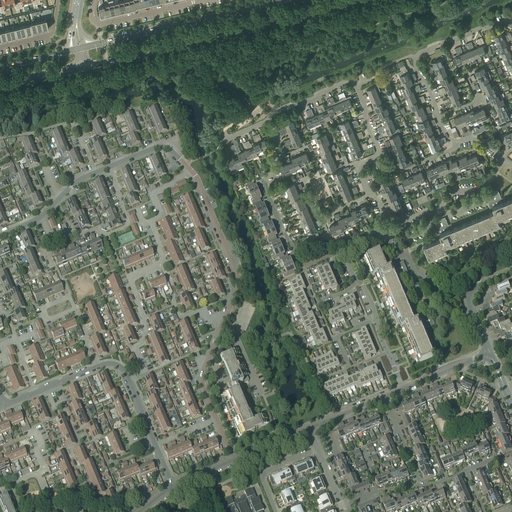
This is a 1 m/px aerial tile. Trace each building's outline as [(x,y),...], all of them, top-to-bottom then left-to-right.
[(1,0),(3,6),(0,6),(0,7),(1,13),(4,12),(3,7),(9,6),(7,0),(1,0)] [(7,0),(9,6),(15,4),(16,9),(19,8),(18,2),(15,3),(13,0),(7,0)] [(20,0),(20,2),(18,2),(19,8),(22,8),(21,3),(27,2),(26,0),(20,0)] [(46,19),(40,21),(42,30),(48,29),(47,24),(46,19)] [(498,35),(494,37),(496,43),(504,39),(507,38),(506,35),(505,36),(503,31),(497,33),(498,35)] [(504,39),(496,43),(499,48),(507,45),(508,44),(507,41),(511,39),(511,37),(511,36),(507,38),(504,39)] [(499,48),(496,49),(498,55),(501,54),(509,50),(510,50),(511,49),(511,44),(509,46),(509,47),(508,48),(507,45),(499,48)] [(480,46),(477,48),(480,55),(480,56),(486,53),(483,45),(480,46)] [(477,48),(471,50),(475,58),(480,56),(480,55),(477,48)] [(471,50),(466,52),(469,60),(475,58),(471,50)] [(509,50),(501,54),(503,59),(511,56),(509,50)] [(466,52),(460,54),(464,63),(469,60),(466,52)] [(458,54),(454,55),(454,57),(458,65),(464,63),(460,54),(460,53),(458,54)] [(511,57),(511,56),(503,59),(505,65),(511,61),(511,57)] [(434,66),(428,68),(429,70),(432,69),(435,68),(443,65),(441,59),(432,62),(434,66)] [(443,65),(435,68),(437,74),(445,70),(443,65)] [(483,67),(475,71),(477,76),(485,72),(483,67)] [(407,69),(397,73),(401,82),(402,81),(415,76),(414,73),(409,75),(407,69)] [(436,78),(433,79),(434,82),(437,80),(439,79),(448,76),(445,70),(437,74),(438,76),(436,77),(436,78)] [(485,72),(477,76),(479,81),(487,77),(485,72)] [(415,76),(402,81),(405,87),(410,85),(413,84),(411,80),(416,79),(415,76)] [(450,81),(448,76),(439,79),(442,85),(444,84),(450,81)] [(490,76),(487,77),(479,81),(480,85),(492,81),(490,76)] [(450,81),(444,84),(447,89),(455,86),(452,80),(450,81)] [(492,81),(480,85),(483,90),(485,90),(485,89),(491,86),(494,85),(492,81)] [(405,87),(399,89),(401,95),(404,94),(420,87),(419,84),(413,87),(412,88),(410,85),(405,87)] [(375,86),(367,90),(369,95),(377,92),(380,91),(377,85),(375,86)] [(491,86),(485,89),(485,90),(485,89),(487,94),(496,90),(494,85),(491,86)] [(455,86),(447,89),(449,95),(457,91),(455,86)] [(420,87),(404,94),(407,99),(415,96),(413,92),(415,92),(416,92),(421,90),(420,87)] [(496,90),(487,94),(489,99),(500,94),(498,89),(496,90)] [(457,91),(449,95),(451,100),(459,97),(457,91)] [(343,92),(340,94),(347,109),(353,107),(350,100),(351,99),(350,96),(345,98),(345,97),(343,92)] [(377,92),(369,95),(371,101),(380,98),(377,92)] [(340,100),(337,101),(341,111),(347,109),(340,94),(338,95),(339,99),(340,99),(340,100)] [(500,94),(489,99),(491,104),(493,103),(493,102),(500,100),(500,99),(502,98),(500,94)] [(415,96),(407,99),(409,105),(417,101),(415,96)] [(459,97),(451,100),(453,106),(464,102),(461,96),(459,97)] [(332,97),(329,98),(332,104),(332,105),(336,114),(341,111),(337,101),(334,103),(334,102),(332,97)] [(380,98),(371,101),(374,107),(382,103),(380,98)] [(500,100),(493,102),(493,103),(495,107),(504,103),(502,98),(500,99),(500,100)] [(417,101),(409,105),(411,110),(414,109),(419,107),(417,101)] [(382,103),(374,107),(376,112),(379,111),(384,109),(384,108),(382,103)] [(504,103),(495,107),(497,112),(506,108),(504,103)] [(322,104),(319,105),(326,121),(331,118),(330,116),(328,110),(327,109),(325,110),(324,110),(324,109),(322,104)] [(319,105),(316,107),(319,114),(317,115),(320,123),(326,121),(319,105)] [(326,108),(327,109),(328,110),(330,116),(336,114),(332,105),(326,108)] [(414,109),(416,115),(424,111),(422,106),(419,107),(414,109)] [(150,107),(147,108),(150,116),(160,111),(158,107),(151,109),(150,107)] [(384,109),(379,111),(381,117),(389,113),(387,107),(384,108),(384,109)] [(506,108),(497,112),(499,116),(508,113),(506,108)] [(311,109),(308,110),(315,125),(320,123),(317,115),(314,116),(311,109)] [(484,109),(479,111),(482,120),(487,118),(484,109)] [(308,118),(305,120),(309,128),(315,125),(308,110),(305,111),(308,118)] [(468,112),(472,121),(473,124),(478,122),(477,119),(474,113),(473,110),(468,112)] [(129,114),(123,117),(125,122),(135,118),(132,111),(128,112),(129,114)] [(150,116),(145,117),(146,120),(151,118),(152,120),(162,116),(160,111),(150,116)] [(424,111),(416,115),(419,120),(427,117),(424,111)] [(474,113),(477,119),(478,122),(482,120),(479,111),(474,113)] [(468,112),(464,114),(467,123),(472,121),(468,112)] [(389,113),(381,117),(383,122),(391,119),(389,113)] [(500,118),(494,120),(497,126),(503,123),(503,121),(510,118),(508,113),(499,116),(500,118)] [(464,114),(459,116),(463,125),(467,123),(464,114)] [(153,123),(148,125),(149,127),(152,126),(164,121),(162,116),(152,120),(153,123)] [(459,116),(454,118),(458,127),(463,125),(459,116)] [(97,122),(91,124),(93,129),(102,125),(99,118),(96,119),(97,122)] [(135,118),(125,122),(127,126),(141,120),(140,118),(135,120),(135,118)] [(391,119),(383,122),(385,128),(394,124),(391,119)] [(428,119),(416,124),(418,129),(432,123),(431,121),(429,122),(428,119)] [(141,120),(127,126),(129,131),(138,127),(137,125),(142,123),(141,120)] [(348,120),(340,124),(343,129),(351,126),(348,120)] [(152,126),(149,127),(150,129),(155,127),(156,130),(166,126),(164,121),(152,126)] [(293,121),(284,124),(287,130),(295,126),(293,121)] [(432,123),(418,129),(420,133),(423,132),(432,129),(431,126),(433,125),(432,123)] [(394,124),(385,128),(388,133),(396,130),(394,124)] [(102,125),(93,129),(95,134),(104,130),(102,125)] [(166,126),(156,130),(159,137),(162,136),(161,133),(168,131),(166,126)] [(295,126),(287,130),(289,135),(297,132),(295,126)] [(351,126),(343,129),(345,135),(353,131),(351,126)] [(129,131),(130,135),(131,136),(137,133),(140,132),(138,127),(129,131)] [(53,130),(50,131),(53,138),(63,134),(61,129),(54,132),(53,130)] [(432,129),(423,132),(425,137),(434,133),(432,129)] [(95,134),(97,139),(100,138),(106,135),(104,130),(95,134)] [(353,131),(345,135),(347,140),(355,137),(353,131)] [(297,132),(289,135),(292,141),(300,138),(297,132)] [(511,138),(509,132),(503,135),(506,144),(510,142),(510,143),(511,142),(511,138)] [(130,135),(127,137),(129,142),(139,138),(137,133),(131,136),(130,135)] [(434,133),(425,137),(427,142),(429,141),(435,138),(434,133)] [(63,134),(53,138),(55,143),(65,139),(63,134)] [(326,134),(314,138),(316,143),(319,142),(328,139),(326,134)] [(398,134),(389,137),(391,142),(400,138),(398,134)] [(256,143),(253,144),(254,147),(257,152),(258,155),(263,153),(262,150),(259,142),(258,140),(256,135),(253,136),(256,143)] [(29,140),(22,142),(24,148),(34,143),(31,136),(28,137),(29,140)] [(355,137),(347,140),(349,146),(358,143),(355,137)] [(435,138),(429,141),(431,146),(440,142),(438,137),(435,138)] [(97,139),(90,141),(92,146),(102,142),(100,138),(97,139)] [(139,138),(129,142),(131,147),(138,144),(139,146),(142,145),(139,138)] [(290,142),(284,144),(286,147),(293,144),(294,147),(302,143),(300,138),(292,141),(290,142)] [(400,138),(391,142),(393,147),(400,144),(402,143),(400,138)] [(65,139),(55,143),(57,148),(67,144),(65,139)] [(265,139),(259,142),(262,150),(268,148),(265,139)] [(319,142),(321,147),(327,144),(327,145),(330,144),(328,139),(319,142)] [(248,141),(246,142),(248,148),(249,149),(252,157),(253,160),(259,158),(258,155),(257,152),(254,147),(251,148),(248,141)] [(102,142),(92,146),(94,151),(104,147),(102,142)] [(440,142),(431,146),(428,147),(431,154),(440,151),(439,148),(442,147),(440,142)] [(34,143),(24,148),(26,152),(36,148),(34,143)] [(358,143),(349,146),(352,152),(360,148),(358,143)] [(67,144),(57,148),(59,152),(69,148),(67,144)] [(321,147),(318,148),(320,153),(329,149),(328,147),(327,145),(327,144),(321,147)] [(393,147),(391,148),(393,153),(402,149),(400,144),(393,147)] [(237,146),(234,147),(236,149),(238,156),(239,156),(241,162),(247,160),(243,151),(240,153),(237,146)] [(104,147),(94,151),(96,156),(106,152),(104,147)] [(26,152),(28,157),(34,154),(38,153),(36,148),(26,152)] [(69,148),(59,152),(61,157),(68,154),(71,153),(69,148)] [(352,152),(349,153),(352,160),(356,159),(355,157),(362,154),(360,148),(352,152)] [(236,149),(233,150),(236,157),(233,158),(238,169),(244,167),(241,162),(239,156),(238,156),(236,149)] [(249,149),(243,151),(247,160),(252,157),(249,149)] [(329,149),(320,153),(322,158),(331,154),(329,149)] [(402,149),(393,153),(395,157),(404,154),(402,149)] [(71,153),(68,154),(70,159),(79,155),(77,150),(71,153)] [(106,152),(96,156),(98,161),(105,158),(106,160),(109,159),(106,152)] [(227,153),(224,154),(226,159),(227,159),(228,161),(225,162),(229,170),(230,173),(232,172),(238,170),(238,169),(233,158),(230,160),(227,153)] [(306,153),(301,155),(305,164),(310,162),(306,153)] [(28,157),(22,159),(25,164),(27,163),(36,159),(34,154),(28,157)] [(331,154),(322,158),(324,162),(333,158),(331,154)] [(404,154),(395,157),(397,162),(406,158),(404,154)] [(479,154),(472,157),(475,165),(480,163),(479,161),(481,161),(479,154)] [(79,155),(70,159),(72,164),(81,160),(79,155)] [(151,156),(148,157),(151,164),(161,160),(159,155),(152,158),(151,156)] [(301,155),(296,157),(300,166),(305,164),(301,155)] [(466,156),(461,158),(465,167),(469,165),(467,159),(467,158),(466,156)] [(288,157),(286,158),(287,161),(288,163),(292,172),(297,170),(296,168),(295,168),(293,161),(292,161),(292,160),(290,161),(288,157)] [(296,157),(291,159),(292,160),(292,161),(293,161),(295,168),(296,168),(297,170),(301,168),(300,166),(296,157)] [(467,158),(467,159),(469,165),(470,167),(475,165),(472,157),(467,158)] [(333,158),(324,162),(321,163),(323,168),(326,167),(335,163),(333,158)] [(406,158),(397,162),(399,167),(402,166),(403,168),(412,164),(411,162),(409,160),(407,161),(406,158)] [(461,158),(456,160),(460,169),(465,167),(461,158)] [(36,159),(27,163),(28,165),(25,167),(26,169),(38,164),(36,159)] [(451,159),(446,161),(449,170),(450,172),(455,171),(454,168),(452,162),(451,159)] [(81,160),(72,164),(75,171),(78,170),(77,167),(83,165),(81,160)] [(161,160),(151,164),(153,169),(163,165),(161,160)] [(456,160),(452,162),(454,168),(455,171),(460,169),(456,160)] [(444,161),(441,162),(445,172),(449,170),(446,161),(445,162),(444,161)] [(438,165),(436,165),(440,174),(445,172),(441,162),(437,164),(438,165)] [(283,164),(279,166),(283,176),(284,178),(287,176),(287,174),(292,172),(288,163),(283,165),(283,164)] [(335,163),(326,167),(328,172),(337,168),(335,163)] [(126,169),(119,172),(121,177),(131,173),(130,170),(132,169),(130,164),(125,167),(126,169)] [(163,165),(153,169),(155,174),(165,170),(163,165)] [(435,165),(431,166),(435,176),(440,174),(436,165),(435,166),(435,165)] [(428,171),(426,172),(429,181),(432,180),(431,178),(435,176),(431,166),(428,168),(427,169),(428,171)] [(348,167),(332,173),(335,179),(343,176),(342,173),(343,171),(344,172),(349,170),(348,167)] [(165,170),(155,174),(158,181),(161,180),(160,177),(167,175),(165,170)] [(26,171),(16,175),(18,180),(33,174),(32,172),(27,174),(26,171)] [(421,171),(416,174),(421,184),(425,182),(424,181),(425,180),(421,171)] [(131,173),(121,177),(123,182),(133,178),(131,173)] [(33,174),(18,180),(20,185),(30,181),(29,178),(34,176),(33,174)] [(416,174),(412,176),(416,187),(416,186),(417,188),(418,187),(417,184),(418,183),(418,185),(421,184),(416,174)] [(343,176),(335,179),(337,185),(352,178),(351,175),(344,178),(343,176)] [(100,180),(93,183),(95,188),(105,184),(102,176),(99,178),(100,180)] [(416,187),(412,176),(407,177),(411,186),(412,189),(416,187)] [(407,177),(402,180),(406,188),(411,186),(407,177)] [(133,178),(123,182),(125,186),(135,182),(133,178)] [(352,178),(337,185),(340,190),(348,187),(347,184),(354,181),(352,178)] [(387,179),(378,183),(380,188),(389,184),(387,179)] [(30,181),(20,185),(22,189),(37,183),(36,181),(31,183),(30,181)] [(135,182),(125,186),(127,191),(137,187),(136,185),(139,184),(138,181),(135,182)] [(105,184),(95,188),(97,193),(107,188),(106,186),(110,184),(109,182),(105,184)] [(37,183),(22,189),(24,194),(34,190),(33,188),(38,186),(37,183)] [(294,183),(285,187),(287,192),(296,188),(294,183)] [(252,184),(245,187),(246,190),(247,189),(250,195),(259,192),(256,185),(253,186),(252,184)] [(389,184),(380,188),(382,192),(391,189),(389,184)] [(137,187),(127,191),(129,196),(135,193),(136,193),(139,192),(137,187)] [(348,187),(340,190),(342,196),(357,189),(356,187),(349,189),(348,187)] [(107,188),(97,193),(99,197),(109,193),(110,193),(113,191),(112,189),(108,191),(107,188)] [(296,188),(287,192),(289,197),(298,193),(296,188)] [(357,189),(342,196),(344,202),(352,198),(351,195),(358,192),(357,189)] [(391,189),(382,192),(384,197),(387,196),(386,196),(393,193),(391,189)] [(34,190),(24,194),(26,199),(30,198),(29,198),(36,195),(36,194),(34,190)] [(498,190),(488,195),(491,203),(502,199),(501,198),(498,190)] [(259,192),(250,195),(253,202),(251,202),(253,205),(259,202),(258,200),(262,198),(259,192)] [(393,193),(386,196),(387,196),(388,201),(397,197),(395,192),(393,193)] [(36,195),(29,198),(30,198),(31,202),(41,198),(39,193),(36,194),(36,195)] [(109,193),(99,197),(101,202),(111,198),(109,193)] [(129,196),(126,197),(128,202),(137,198),(136,193),(135,193),(129,196)] [(298,193),(289,197),(291,201),(300,198),(298,193)] [(184,195),(181,196),(184,203),(194,199),(191,194),(185,197),(184,195)] [(72,200),(65,202),(67,208),(77,203),(74,196),(71,197),(72,200)] [(387,204),(384,205),(385,208),(399,202),(397,197),(388,201),(389,203),(387,204)] [(41,198),(31,202),(34,209),(37,208),(36,206),(43,203),(41,198)] [(111,198),(101,202),(103,207),(113,203),(111,198)] [(137,198),(128,202),(126,202),(127,205),(129,204),(130,207),(139,203),(137,198)] [(300,198),(291,201),(293,206),(296,205),(302,202),(300,198)] [(434,240),(422,245),(423,247),(424,247),(430,261),(448,253),(447,249),(467,240),(480,235),(501,226),(499,222),(511,216),(511,198),(493,206),(494,210),(480,216),(440,233),(441,237),(434,240)] [(194,199),(184,203),(186,208),(196,204),(194,199)] [(302,202),(296,205),(298,210),(306,206),(304,201),(302,202)] [(259,202),(253,205),(254,208),(255,207),(258,214),(267,210),(264,203),(261,205),(259,202)] [(399,202),(385,208),(386,210),(389,209),(389,208),(391,207),(394,213),(399,211),(398,208),(401,207),(399,202)] [(77,203),(67,208),(69,212),(79,208),(77,203)] [(113,203),(103,207),(105,213),(115,209),(113,203)] [(196,204),(186,208),(188,213),(197,209),(196,204)] [(364,205),(360,207),(364,216),(369,214),(369,213),(371,212),(369,207),(367,208),(365,205),(364,206),(364,205)] [(306,206),(298,210),(300,214),(309,211),(306,206)] [(357,209),(356,209),(359,218),(364,216),(360,207),(357,208),(357,209)] [(79,208),(69,212),(71,217),(75,216),(75,215),(81,213),(79,208)] [(115,209),(105,213),(108,218),(117,214),(115,209)] [(197,209),(188,213),(190,218),(199,214),(197,209)] [(356,209),(351,212),(352,214),(355,220),(359,218),(356,209)] [(257,219),(257,220),(257,221),(259,224),(260,224),(267,221),(266,218),(269,217),(267,210),(258,214),(259,216),(258,217),(257,218),(257,219)] [(75,215),(75,216),(77,220),(86,216),(84,211),(81,213),(75,215)] [(309,211),(300,214),(302,219),(310,215),(309,211)] [(335,214),(337,218),(339,222),(342,229),(343,231),(347,229),(343,218),(340,219),(338,213),(335,214)] [(117,214),(108,218),(110,224),(120,220),(120,219),(124,217),(123,215),(119,217),(117,214)] [(199,214),(190,218),(192,222),(201,218),(199,214)] [(352,214),(347,216),(351,225),(356,223),(355,220),(352,214)] [(310,215),(302,219),(300,220),(301,221),(300,221),(300,222),(300,223),(300,224),(301,225),(312,220),(310,215)] [(86,216),(77,220),(79,225),(88,221),(86,216)] [(347,216),(343,218),(347,229),(352,227),(351,225),(347,216)] [(120,220),(110,224),(112,229),(122,225),(120,221),(125,219),(124,217),(120,219),(120,220)] [(445,217),(435,222),(439,230),(449,226),(445,217)] [(6,218),(0,220),(0,229),(3,228),(2,226),(9,223),(6,218)] [(169,218),(159,222),(162,227),(171,223),(169,218)] [(201,218),(192,222),(194,227),(203,223),(201,218)] [(312,220),(301,225),(301,226),(302,227),(303,227),(303,228),(304,228),(304,229),(306,228),(314,225),(317,224),(320,222),(319,220),(316,221),(315,220),(313,221),(312,220)] [(88,221),(79,225),(82,232),(88,230),(87,227),(90,226),(88,221)] [(267,221),(260,224),(262,226),(263,226),(266,232),(274,228),(272,222),(268,223),(267,221)] [(339,222),(334,224),(338,233),(339,236),(344,234),(343,231),(342,229),(339,222)] [(171,223),(162,227),(164,232),(174,228),(171,223)] [(203,223),(194,227),(195,231),(196,232),(202,229),(205,228),(203,223)] [(334,224),(329,226),(333,235),(338,233),(334,224)] [(314,225),(306,228),(308,233),(317,230),(314,225)] [(165,236),(161,238),(161,240),(176,234),(174,228),(164,232),(165,236)] [(274,228),(266,232),(268,238),(267,239),(268,242),(275,239),(274,237),(277,235),(274,228)] [(195,231),(192,233),(194,238),(204,234),(202,229),(196,232),(195,231)] [(26,233),(20,236),(22,241),(32,237),(29,230),(25,231),(26,233)] [(114,236),(116,243),(123,241),(122,234),(114,236)] [(176,234),(161,240),(162,242),(167,240),(168,243),(175,240),(175,241),(178,239),(176,234)] [(204,234),(194,238),(196,243),(206,239),(204,234)] [(32,237),(22,241),(24,246),(34,242),(32,237)] [(99,238),(93,240),(98,250),(103,248),(99,238)] [(206,239),(196,243),(197,245),(198,247),(208,243),(206,239)] [(275,239),(268,242),(269,245),(271,244),(273,251),(282,247),(279,240),(276,242),(275,239)] [(93,240),(88,242),(92,252),(98,250),(93,240)] [(166,248),(162,249),(163,251),(166,250),(177,246),(175,241),(175,240),(168,243),(165,244),(166,248)] [(34,242),(24,246),(26,250),(32,248),(36,247),(34,242)] [(88,242),(83,245),(87,254),(92,252),(88,242)] [(208,243),(198,247),(201,254),(204,253),(203,251),(210,248),(208,243)] [(6,245),(1,247),(5,256),(10,254),(6,245)] [(83,245),(77,247),(82,257),(87,254),(83,245)] [(166,250),(163,251),(164,254),(168,252),(169,255),(179,251),(177,246),(166,250)] [(77,247),(73,249),(77,259),(82,257),(77,247)] [(152,247),(145,250),(149,259),(154,257),(151,251),(154,250),(152,247)] [(275,255),(272,259),(274,261),(279,259),(284,257),(283,254),(285,254),(282,247),(273,251),(275,255)] [(26,250),(22,251),(25,257),(34,253),(32,248),(26,250)] [(73,249),(68,251),(72,261),(77,259),(73,249)] [(378,252),(364,258),(372,276),(376,274),(399,328),(403,327),(418,363),(432,357),(433,359),(435,358),(419,320),(415,321),(392,267),(388,269),(380,249),(378,250),(378,252)] [(145,250),(140,252),(144,261),(149,259),(145,250)] [(68,251),(63,253),(67,263),(72,261),(68,251)] [(179,251),(169,255),(172,260),(181,256),(179,251)] [(140,252),(136,253),(140,263),(144,261),(140,252)] [(34,253),(25,257),(27,261),(36,257),(34,253)] [(63,253),(59,255),(63,265),(67,263),(63,253)] [(136,253),(131,255),(135,265),(140,263),(136,253)] [(208,254),(205,255),(208,262),(218,258),(216,253),(209,256),(208,254)] [(59,255),(51,258),(53,261),(55,260),(58,267),(63,265),(59,255)] [(131,255),(126,257),(130,267),(135,265),(131,255)] [(181,256),(172,260),(174,266),(184,262),(181,256)] [(284,257),(279,259),(280,262),(282,261),(284,268),(293,264),(290,258),(289,258),(288,256),(284,257)] [(36,257),(27,261),(28,266),(38,262),(36,257)] [(126,257),(119,260),(120,264),(122,263),(125,269),(130,267),(126,257)] [(218,258),(208,262),(210,267),(220,263),(218,258)] [(38,262),(28,266),(30,271),(40,267),(38,262)] [(403,262),(394,266),(399,276),(408,272),(403,262)] [(220,263),(210,267),(212,272),(222,268),(220,263)] [(286,273),(283,274),(285,279),(295,274),(294,272),(296,271),(293,264),(284,268),(286,273)] [(178,267),(175,268),(178,275),(187,271),(185,266),(179,269),(178,267)] [(40,267),(30,271),(32,276),(39,273),(40,275),(43,274),(40,267)] [(222,268),(212,272),(214,277),(228,271),(227,268),(223,270),(222,268)] [(4,273),(0,274),(0,280),(9,276),(6,269),(3,270),(4,273)] [(179,278),(174,279),(175,282),(189,276),(187,271),(178,275),(179,278)] [(228,271),(214,277),(216,281),(219,280),(226,277),(225,275),(229,273),(228,271)] [(118,275),(108,279),(110,284),(120,280),(118,275)] [(165,275),(158,278),(162,288),(167,285),(164,279),(166,278),(165,275)] [(9,276),(0,280),(0,282),(1,285),(11,281),(9,276)] [(189,276),(175,282),(176,284),(181,282),(182,285),(191,281),(189,276)] [(291,282),(289,283),(291,287),(297,285),(296,283),(302,280),(300,276),(294,278),(294,277),(290,279),(291,282)] [(158,278),(153,280),(157,290),(162,288),(158,278)] [(120,280),(110,284),(112,289),(122,285),(120,280)] [(153,280),(148,282),(151,289),(151,288),(152,292),(157,290),(153,280)] [(216,281),(210,284),(212,289),(221,285),(219,280),(216,281)] [(297,285),(291,287),(293,292),(299,289),(298,288),(304,285),(302,280),(296,283),(297,285)] [(11,281),(1,285),(3,290),(13,286),(11,281)] [(59,281),(54,283),(58,293),(63,291),(59,281)] [(191,281),(182,285),(184,289),(193,285),(191,281)] [(48,283),(49,286),(53,295),(58,293),(54,283),(51,284),(50,282),(48,283)] [(497,285),(495,286),(497,291),(498,290),(499,292),(505,290),(506,290),(510,288),(508,283),(498,287),(497,285)] [(122,285),(112,289),(115,295),(124,291),(122,285)] [(193,285),(184,289),(186,294),(189,293),(195,290),(193,285)] [(221,285),(212,289),(214,294),(223,290),(221,285)] [(299,289),(293,292),(294,296),(304,292),(303,290),(306,289),(304,285),(298,288),(299,289)] [(13,286),(3,290),(5,295),(9,293),(8,293),(15,290),(13,286)] [(49,286),(44,288),(48,297),(53,295),(49,286)] [(44,288),(38,290),(42,300),(48,297),(44,288)] [(151,289),(146,290),(150,300),(155,298),(152,292),(151,288),(151,289)] [(15,290),(8,293),(9,293),(10,298),(20,294),(18,289),(15,290)] [(124,291),(115,295),(117,299),(126,295),(125,293),(130,291),(129,289),(124,291)] [(38,290),(33,292),(37,302),(42,300),(38,290)] [(146,290),(139,294),(141,300),(144,299),(145,302),(150,300),(146,290)] [(223,290),(214,294),(217,301),(220,300),(219,297),(225,295),(223,290)] [(495,291),(493,292),(494,296),(496,296),(497,298),(503,295),(503,296),(507,294),(506,290),(505,290),(499,292),(496,293),(495,291)] [(295,298),(292,299),(294,303),(300,301),(299,299),(305,296),(304,292),(294,296),(295,298)] [(186,294),(179,297),(181,302),(191,298),(189,293),(186,294)] [(20,294),(10,298),(12,302),(22,298),(20,294)] [(126,295),(117,299),(119,304),(133,298),(132,296),(127,298),(126,295)] [(493,297),(490,298),(492,302),(493,302),(494,304),(501,301),(501,302),(505,300),(503,296),(503,295),(497,298),(493,299),(493,297)] [(300,301),(294,303),(296,307),(302,305),(301,303),(307,300),(305,296),(299,299),(300,301)] [(22,298),(12,302),(14,307),(24,303),(22,298)] [(133,298),(119,304),(121,309),(130,305),(129,302),(134,301),(133,298)] [(191,298),(181,302),(183,306),(193,302),(191,298)] [(302,305),(296,307),(297,311),(304,309),(303,307),(309,304),(307,300),(301,303),(302,305)] [(490,303),(488,304),(490,308),(491,308),(492,310),(498,307),(502,306),(501,302),(501,301),(494,304),(491,305),(490,303)] [(193,302),(183,306),(185,311),(192,309),(193,311),(196,309),(193,302)] [(24,303),(14,307),(16,312),(23,309),(26,308),(24,303)] [(87,303),(84,305),(87,312),(96,308),(94,303),(88,306),(87,303)] [(304,309),(297,311),(299,316),(309,312),(308,310),(311,309),(309,304),(303,307),(304,309)] [(130,305),(121,309),(122,314),(132,310),(130,305)] [(488,309),(485,310),(487,314),(489,314),(489,316),(496,313),(500,312),(498,307),(492,310),(489,311),(488,309)] [(87,312),(82,314),(83,316),(88,314),(89,317),(98,313),(96,308),(87,312)] [(16,312),(13,313),(15,318),(25,314),(23,309),(16,312)] [(132,310),(122,314),(124,318),(134,314),(132,310)] [(309,312),(299,316),(301,320),(307,317),(308,319),(314,317),(312,312),(309,314),(309,312)] [(98,313),(89,317),(90,321),(100,317),(98,313)] [(485,315),(482,316),(484,320),(486,319),(487,322),(498,317),(496,313),(489,316),(486,317),(485,315)] [(25,314),(15,318),(18,325),(21,324),(20,322),(27,319),(25,314)] [(134,314),(124,318),(126,323),(136,319),(134,314)] [(153,315),(148,317),(151,325),(160,321),(158,316),(154,317),(153,315)] [(430,315),(422,318),(426,329),(435,325),(430,315)] [(75,317),(68,320),(72,330),(75,329),(77,333),(78,332),(80,337),(83,336),(78,324),(76,325),(74,321),(76,320),(75,317)] [(100,317),(90,321),(92,326),(102,322),(100,317)] [(488,324),(487,324),(488,329),(491,328),(490,326),(493,324),(499,321),(498,317),(487,322),(488,324)] [(185,322),(178,324),(180,329),(190,325),(187,318),(184,319),(185,322)] [(136,319),(126,323),(128,328),(132,326),(132,327),(138,324),(136,319)] [(494,326),(493,327),(494,331),(497,330),(496,328),(499,327),(505,324),(503,319),(499,321),(493,324),(494,326)] [(68,320),(63,322),(67,332),(72,330),(68,320)] [(151,325),(146,327),(147,329),(152,327),(153,329),(162,325),(160,321),(151,325)] [(63,322),(58,324),(60,328),(60,327),(64,336),(69,334),(67,332),(63,322)] [(102,322),(92,326),(94,331),(104,327),(102,322)] [(500,329),(498,329),(500,334),(503,333),(502,330),(505,329),(511,326),(509,322),(505,324),(499,327),(500,329)] [(190,325),(180,329),(182,334),(192,330),(191,328),(195,326),(194,323),(190,325)] [(162,325),(153,329),(155,334),(158,333),(164,330),(162,325)] [(311,325),(304,328),(306,332),(309,331),(310,333),(319,329),(317,325),(312,327),(311,325)] [(128,328),(122,330),(124,335),(133,331),(132,327),(132,326),(128,328)] [(60,328),(55,329),(59,339),(64,337),(64,336),(60,327),(60,328)] [(94,331),(96,335),(96,336),(100,334),(106,332),(104,327),(94,331)] [(360,332),(354,335),(356,339),(362,337),(362,335),(368,332),(366,328),(359,330),(360,332)] [(55,329),(48,332),(49,336),(51,335),(53,338),(54,341),(59,339),(55,329)] [(192,330),(182,334),(184,339),(194,335),(192,330)] [(133,331),(124,335),(126,340),(135,336),(133,331)] [(362,337),(356,339),(358,343),(364,341),(363,339),(369,336),(368,332),(362,335),(362,337)] [(149,339),(145,341),(146,344),(149,342),(160,338),(158,333),(155,334),(148,337),(149,339)] [(96,335),(90,338),(92,343),(102,339),(100,334),(96,336),(96,335)] [(194,335),(184,339),(186,343),(196,339),(194,335)] [(135,336),(126,340),(129,347),(132,346),(131,344),(137,341),(135,336)] [(364,341),(358,343),(360,347),(366,345),(365,343),(371,340),(369,336),(363,339),(364,341)] [(149,342),(146,344),(147,346),(151,344),(152,346),(162,342),(160,338),(149,342)] [(102,339),(92,343),(94,348),(104,344),(102,339)] [(196,339),(186,343),(188,348),(198,344),(196,339)] [(366,345),(360,347),(361,352),(368,349),(367,347),(373,344),(371,340),(365,343),(366,345)] [(153,349),(148,351),(149,353),(152,352),(164,347),(162,342),(152,346),(153,349)] [(38,344),(28,349),(30,354),(40,350),(38,344)] [(95,350),(90,352),(91,355),(96,353),(105,349),(104,344),(94,348),(95,350)] [(198,344),(188,348),(190,353),(200,349),(198,344)] [(368,349),(361,352),(363,356),(369,353),(369,351),(375,349),(373,344),(367,347),(368,349)] [(152,352),(149,353),(150,355),(155,353),(156,356),(166,352),(164,347),(152,352)] [(96,353),(99,360),(102,359),(101,356),(108,354),(105,349),(96,353)] [(369,353),(363,356),(365,360),(371,358),(370,355),(376,353),(375,349),(369,351),(369,353)] [(40,350),(30,354),(33,359),(42,355),(40,350)] [(82,350),(76,353),(80,362),(86,360),(82,350)] [(232,392),(222,396),(232,421),(239,438),(254,432),(253,430),(267,425),(263,416),(248,422),(235,390),(241,388),(239,384),(242,383),(244,384),(248,382),(248,380),(236,351),(223,356),(233,381),(228,383),(228,385),(229,387),(230,388),(232,392)] [(166,352),(156,356),(158,361),(168,357),(166,352)] [(76,353),(71,355),(75,364),(80,362),(76,353)] [(333,353),(328,355),(331,361),(333,360),(335,366),(340,364),(337,358),(335,359),(333,353)] [(42,355),(33,359),(35,364),(35,365),(41,362),(45,361),(42,355)] [(71,355),(66,357),(70,367),(75,364),(71,355)] [(328,355),(324,357),(327,363),(329,362),(331,368),(335,366),(333,360),(331,361),(328,355)] [(66,357),(61,359),(65,369),(70,367),(66,357)] [(168,357),(158,361),(160,366),(170,362),(168,357)] [(324,357),(320,358),(322,364),(324,364),(327,370),(331,368),(329,362),(327,363),(324,357)] [(320,358),(316,360),(318,366),(320,366),(323,371),(327,370),(324,364),(322,364),(320,358)] [(61,359),(55,361),(59,371),(65,369),(61,359)] [(182,360),(173,364),(174,366),(173,366),(175,371),(189,365),(189,363),(184,365),(182,360)] [(316,360),(311,362),(314,368),(316,367),(318,373),(323,371),(320,366),(318,366),(316,360)] [(35,364),(31,366),(34,371),(43,367),(41,362),(35,365),(35,364)] [(189,365),(175,371),(177,376),(187,372),(186,370),(190,368),(189,365)] [(15,366),(6,370),(8,376),(18,372),(15,366)] [(376,367),(371,369),(374,375),(376,374),(379,380),(383,378),(381,372),(382,372),(379,366),(376,367)] [(43,367),(34,371),(36,376),(46,372),(43,367)] [(371,369),(367,370),(370,377),(372,376),(374,382),(379,380),(376,374),(374,375),(371,369)] [(367,370),(363,372),(366,378),(368,378),(370,384),(374,382),(372,376),(370,377),(367,370)] [(18,372),(8,376),(10,381),(20,377),(18,372)] [(46,372),(36,376),(38,382),(48,378),(46,372)] [(150,376),(143,379),(145,384),(155,380),(152,372),(149,374),(150,376)] [(187,372),(177,376),(179,381),(189,377),(187,372)] [(363,372),(359,374),(362,380),(364,379),(366,385),(370,384),(368,378),(366,378),(363,372)] [(99,373),(96,374),(99,381),(109,377),(107,373),(100,375),(99,373)] [(359,374),(355,375),(358,382),(359,381),(362,387),(366,385),(364,379),(362,380),(359,374)] [(348,375),(343,377),(346,383),(348,383),(350,388),(354,387),(351,377),(349,378),(348,375)] [(355,375),(351,377),(354,387),(356,386),(358,389),(362,387),(359,381),(358,382),(355,375)] [(20,377),(10,381),(12,386),(22,382),(20,377)] [(109,377),(99,381),(101,386),(111,382),(109,377)] [(189,377),(179,381),(181,385),(188,383),(187,383),(191,382),(189,377)] [(343,377),(339,379),(342,385),(344,384),(346,390),(350,388),(348,383),(346,383),(343,377)] [(339,379),(335,380),(338,387),(340,386),(342,392),(346,390),(344,384),(342,385),(339,379)] [(155,380),(145,384),(147,389),(157,385),(155,380)] [(335,380),(331,382),(333,389),(336,388),(338,394),(342,392),(340,386),(338,387),(335,380)] [(457,382),(456,388),(462,390),(462,392),(464,393),(469,382),(463,380),(461,384),(457,382)] [(22,382),(12,386),(15,392),(24,388),(22,382)] [(111,382),(101,386),(103,391),(113,387),(111,382)] [(331,382),(327,384),(329,390),(331,389),(334,395),(338,394),(336,388),(333,389),(331,382)] [(457,382),(447,386),(451,396),(453,396),(453,394),(456,393),(454,389),(456,388),(457,382)] [(469,382),(464,393),(465,393),(467,393),(469,394),(471,391),(473,392),(476,387),(473,386),(474,384),(469,382)] [(74,386),(67,389),(69,394),(79,390),(76,383),(73,384),(74,386)] [(181,385),(178,387),(180,392),(189,388),(187,383),(188,383),(181,385)] [(437,383),(434,384),(436,389),(441,399),(442,399),(443,397),(445,396),(441,388),(442,388),(441,386),(438,388),(437,383)] [(327,384),(322,386),(325,392),(327,391),(329,397),(334,395),(331,389),(329,390),(327,384)] [(434,390),(431,391),(435,400),(437,399),(439,400),(441,399),(436,389),(434,384),(432,385),(434,390)] [(157,385),(147,389),(149,393),(156,391),(158,390),(159,389),(157,385)] [(442,388),(441,388),(445,396),(445,398),(448,396),(450,397),(451,396),(447,386),(442,388)] [(113,387),(103,391),(105,396),(108,395),(108,394),(115,391),(113,387)] [(189,388),(180,392),(182,396),(191,392),(189,388)] [(478,388),(474,396),(480,399),(480,400),(482,401),(487,390),(482,388),(481,389),(478,388)] [(79,390),(69,394),(71,399),(81,395),(79,390)] [(108,394),(108,395),(110,399),(120,395),(118,390),(115,391),(108,394)] [(149,393),(146,394),(148,399),(158,395),(157,393),(159,392),(158,390),(156,391),(149,393)] [(487,390),(482,401),(483,401),(485,401),(490,403),(495,399),(490,397),(492,393),(487,390)] [(431,391),(426,393),(431,404),(432,403),(433,402),(435,400),(431,391)] [(191,392),(182,396),(184,401),(193,397),(191,392)] [(429,404),(431,404),(426,393),(421,395),(422,397),(425,405),(425,404),(427,404),(429,404)] [(81,395),(71,399),(73,403),(79,401),(85,399),(83,394),(81,395)] [(418,394),(415,395),(417,399),(421,410),(423,409),(424,408),(426,407),(425,404),(425,405),(422,397),(419,398),(418,394)] [(120,395),(110,399),(112,404),(122,400),(120,395)] [(158,395),(148,399),(150,404),(159,400),(158,395)] [(415,400),(412,401),(416,411),(419,410),(420,411),(421,410),(417,399),(415,395),(413,396),(415,400)] [(193,397),(184,401),(186,406),(195,402),(193,397)] [(35,400),(32,401),(35,408),(44,404),(42,399),(35,402),(35,400)] [(491,406),(487,407),(488,410),(488,412),(488,413),(504,407),(503,404),(498,406),(495,399),(490,403),(491,406)] [(122,400),(112,404),(114,409),(124,405),(122,400)] [(159,400),(150,404),(152,409),(161,405),(164,404),(163,401),(160,402),(159,400)] [(71,407),(66,409),(67,411),(81,405),(79,401),(73,403),(70,404),(71,407)] [(412,401),(407,403),(412,414),(413,414),(414,412),(416,411),(412,401)] [(195,402),(186,406),(188,410),(202,404),(201,402),(196,404),(195,402)] [(403,408),(404,411),(405,414),(406,415),(409,414),(410,415),(412,414),(407,403),(402,406),(403,408)] [(44,404),(35,408),(36,413),(46,409),(44,404)] [(202,404),(188,410),(190,415),(199,411),(198,409),(203,407),(202,404)] [(81,405),(67,411),(68,414),(73,412),(74,414),(83,410),(81,405)] [(124,405),(114,409),(116,413),(126,409),(124,405)] [(161,405),(152,409),(154,414),(163,409),(161,405)] [(504,407),(488,413),(489,415),(490,415),(491,418),(501,414),(500,411),(505,409),(504,407)] [(46,409),(36,413),(38,418),(48,414),(46,409)] [(126,409),(116,413),(118,418),(128,414),(126,409)] [(155,416),(150,418),(151,420),(165,414),(163,409),(154,414),(155,416)] [(22,410),(15,413),(19,423),(24,421),(21,414),(23,413),(22,410)] [(75,416),(70,418),(71,421),(85,415),(83,410),(74,414),(75,416)] [(199,411),(190,415),(192,420),(201,416),(199,411)] [(15,413),(10,415),(14,425),(19,423),(15,413)] [(48,414),(38,418),(40,423),(50,419),(48,414)] [(128,414),(118,418),(121,425),(124,424),(123,422),(130,419),(128,414)] [(165,414),(151,420),(152,422),(157,421),(158,423),(167,419),(165,414)] [(501,414),(491,418),(493,420),(492,422),(492,423),(503,419),(508,417),(507,414),(502,416),(501,414)] [(10,415),(5,417),(6,421),(9,427),(14,425),(10,415)] [(85,415),(71,421),(72,423),(77,421),(78,424),(87,420),(85,415)] [(64,416),(54,420),(56,424),(66,420),(64,416)] [(378,416),(373,418),(377,429),(379,428),(379,426),(382,425),(382,424),(381,421),(379,418),(378,416)] [(503,419),(492,423),(493,424),(495,425),(496,427),(505,424),(504,421),(509,419),(508,417),(503,419)] [(373,418),(368,420),(372,429),(374,428),(376,429),(377,429),(373,418)] [(159,425),(154,427),(155,430),(160,428),(169,424),(167,419),(158,423),(159,425)] [(66,420),(56,424),(58,429),(68,425),(66,420)] [(87,420),(78,424),(80,429),(86,426),(89,425),(89,424),(87,420)] [(368,420),(363,422),(367,433),(369,432),(370,430),(372,429),(368,420)] [(6,421),(2,423),(6,432),(11,430),(9,427),(6,421)] [(89,425),(86,426),(88,430),(98,426),(96,421),(89,424),(89,425)] [(357,422),(352,424),(357,435),(358,434),(359,432),(361,432),(361,431),(358,424),(357,422)] [(363,422),(358,424),(361,431),(361,432),(362,434),(364,433),(366,433),(367,433),(363,422)] [(169,424),(160,428),(163,435),(169,432),(168,430),(171,429),(169,424)] [(352,424),(347,426),(351,436),(354,435),(355,435),(357,435),(352,424)] [(417,424),(408,428),(410,433),(421,428),(420,427),(418,426),(417,424)] [(505,424),(496,427),(498,432),(507,429),(505,424)] [(68,425),(58,429),(60,434),(70,430),(68,425)] [(98,426),(88,430),(90,435),(100,431),(98,426)] [(347,426),(342,428),(347,439),(348,438),(349,437),(351,436),(347,426)] [(339,436),(340,439),(341,440),(344,439),(345,440),(347,439),(342,428),(337,430),(338,433),(339,436)] [(421,428),(410,433),(412,438),(422,434),(421,431),(421,430),(421,428)] [(507,429),(498,432),(500,437),(507,434),(507,435),(509,434),(507,429)] [(70,430),(60,434),(62,439),(72,435),(70,430)] [(100,431),(90,435),(92,440),(102,436),(100,431)] [(116,433),(107,437),(109,442),(118,438),(116,433)] [(422,434),(412,438),(414,443),(425,438),(424,437),(423,436),(422,434)] [(500,437),(497,438),(500,443),(509,439),(507,435),(507,434),(500,437)] [(72,435),(62,439),(64,443),(74,439),(72,435)] [(205,436),(203,437),(209,451),(214,450),(210,440),(207,441),(205,436)] [(389,436),(380,440),(381,443),(380,445),(381,446),(392,442),(389,436)] [(203,443),(200,444),(204,453),(209,451),(203,437),(201,438),(203,443)] [(217,437),(210,440),(214,450),(219,447),(216,441),(218,440),(217,437)] [(118,438),(109,442),(111,447),(120,443),(118,438)] [(181,444),(178,445),(182,455),(187,453),(181,438),(179,439),(181,444)] [(183,438),(181,438),(187,453),(192,451),(191,448),(188,441),(185,442),(183,438)] [(425,438),(414,443),(416,448),(423,445),(423,446),(426,444),(425,441),(425,440),(425,438)] [(74,439),(64,443),(66,448),(76,444),(74,439)] [(509,439),(500,443),(502,448),(510,445),(511,445),(509,439)] [(196,440),(194,441),(195,444),(200,455),(204,453),(200,444),(198,445),(196,440)] [(174,441),(172,442),(178,457),(182,455),(178,445),(176,446),(174,441)] [(193,447),(191,448),(192,451),(195,458),(200,455),(195,444),(194,441),(191,442),(193,447)] [(171,448),(169,449),(173,459),(178,457),(172,442),(169,443),(171,448)] [(392,442),(381,446),(382,448),(383,448),(384,451),(394,447),(392,442)] [(487,442),(481,444),(485,454),(486,455),(487,454),(488,453),(491,452),(487,442)] [(120,443),(111,447),(113,451),(122,447),(120,443)] [(468,446),(465,447),(469,457),(474,455),(469,443),(467,444),(468,446)] [(470,443),(469,443),(474,455),(479,453),(476,447),(477,446),(475,443),(472,444),(471,443),(470,443)] [(16,450),(13,451),(17,461),(22,459),(18,449),(16,444),(14,445),(16,450)] [(481,444),(477,446),(476,447),(479,453),(480,456),(485,454),(481,444)] [(416,448),(413,449),(415,454),(424,450),(423,446),(423,445),(416,448)] [(502,448),(500,449),(503,454),(511,450),(511,449),(510,445),(502,448)] [(25,446),(18,449),(22,459),(27,457),(27,456),(29,456),(28,453),(26,453),(24,450),(26,449),(25,446)] [(164,446),(162,447),(168,461),(173,459),(169,449),(166,450),(164,446)] [(9,447),(7,448),(13,463),(17,461),(13,451),(11,452),(9,447)] [(83,447),(74,451),(76,456),(85,452),(83,447)] [(122,447),(113,451),(116,458),(119,457),(118,455),(124,452),(122,447)] [(394,447),(384,451),(385,453),(384,455),(385,456),(396,452),(394,447)] [(465,447),(460,450),(461,452),(464,459),(465,459),(469,457),(465,447)] [(6,454),(4,455),(5,458),(6,458),(8,464),(13,463),(7,448),(4,449),(6,454)] [(424,450),(415,454),(417,459),(427,455),(424,450)] [(64,451),(54,455),(56,460),(66,456),(64,451)] [(85,452),(76,456),(78,460),(87,456),(85,452)] [(396,452),(385,456),(386,458),(387,458),(388,461),(398,457),(396,452)] [(461,452),(456,454),(460,463),(465,461),(465,459),(464,459),(461,452)] [(1,454),(0,454),(0,458),(5,470),(10,468),(8,464),(6,458),(5,458),(3,459),(1,454)] [(456,454),(451,456),(455,466),(460,463),(456,454)] [(87,456),(78,460),(80,465),(83,464),(92,460),(90,455),(87,456)] [(344,455),(335,459),(337,464),(348,460),(347,459),(346,458),(344,455)] [(427,455),(417,459),(419,464),(428,461),(429,461),(427,455)] [(66,456),(56,460),(58,465),(68,461),(66,456)] [(451,456),(446,458),(450,468),(455,466),(451,456)] [(446,458),(441,460),(445,470),(450,468),(446,458)] [(133,465),(131,466),(135,475),(139,474),(139,473),(137,467),(133,459),(131,460),(133,465)] [(93,460),(92,460),(83,464),(85,468),(94,464),(93,460)] [(304,462),(307,471),(308,474),(312,472),(313,470),(313,469),(316,468),(313,462),(310,463),(309,460),(304,462)] [(348,460),(337,464),(339,469),(349,466),(348,463),(348,461),(348,460)] [(68,461),(58,465),(60,470),(74,464),(74,462),(69,463),(68,461)] [(151,461),(146,463),(150,473),(157,470),(156,467),(154,468),(151,461)] [(418,465),(417,465),(418,468),(419,468),(420,470),(431,465),(430,464),(429,463),(428,461),(419,464),(418,465)] [(304,462),(298,465),(302,473),(307,471),(304,462)] [(146,463),(142,465),(146,475),(150,473),(146,463)] [(74,464),(60,470),(62,474),(72,470),(71,468),(75,466),(74,464)] [(94,464),(85,468),(87,473),(96,469),(94,464)] [(142,465),(137,467),(139,473),(139,474),(140,477),(146,475),(142,465)] [(294,470),(291,471),(294,477),(302,473),(298,465),(293,467),(294,470)] [(403,468),(400,470),(404,480),(406,480),(407,478),(409,477),(404,465),(402,466),(403,468)] [(431,465),(420,470),(422,475),(432,471),(431,468),(431,467),(431,465)] [(131,466),(126,468),(130,477),(135,475),(131,466)] [(349,466),(339,469),(341,474),(352,470),(351,469),(350,468),(349,466)] [(125,479),(130,477),(126,468),(121,470),(125,479)] [(96,469),(87,473),(89,478),(98,474),(96,469)] [(282,472),(285,480),(286,482),(287,482),(288,482),(290,481),(291,480),(295,479),(294,477),(291,471),(288,472),(287,469),(282,472)] [(72,470),(62,474),(64,479),(78,473),(77,471),(73,473),(72,470)] [(121,470),(114,473),(115,476),(117,475),(120,482),(125,479),(121,470)] [(352,470),(341,474),(343,480),(346,479),(345,479),(353,476),(353,475),(352,473),(352,472),(352,470)] [(395,472),(399,480),(398,480),(399,481),(401,480),(403,481),(404,480),(400,470),(395,472)] [(432,471),(422,475),(424,480),(436,475),(436,474),(435,470),(432,471)] [(395,471),(390,473),(394,482),(398,480),(399,480),(395,472),(395,471)] [(282,472),(277,474),(280,483),(285,480),(282,472)] [(483,472),(474,476),(476,481),(485,477),(483,472)] [(78,473),(64,479),(66,484),(76,480),(75,478),(79,476),(78,473)] [(385,475),(388,483),(388,484),(394,482),(390,473),(385,475)] [(98,474),(89,478),(91,483),(100,479),(98,474)] [(272,479),(269,480),(272,486),(280,483),(277,474),(271,476),(272,479)] [(353,476),(345,479),(346,479),(348,484),(357,480),(355,474),(353,475),(353,476)] [(384,474),(379,476),(383,485),(388,483),(385,475),(384,474)] [(379,476),(374,478),(378,487),(383,485),(379,476)] [(488,476),(485,477),(476,481),(478,487),(479,486),(487,482),(489,482),(490,481),(488,476)] [(317,477),(311,480),(314,488),(323,484),(321,479),(318,480),(317,477)] [(462,477),(452,481),(455,486),(464,482),(462,477)] [(100,479),(91,483),(93,487),(102,483),(100,479)] [(76,480),(66,484),(69,491),(72,490),(71,488),(78,485),(76,480)] [(357,480),(348,484),(350,489),(352,488),(355,487),(358,485),(359,485),(357,480)] [(464,482),(455,486),(457,491),(465,487),(465,488),(466,487),(464,482)] [(487,482),(479,486),(481,491),(492,486),(491,485),(490,484),(489,482),(487,482)] [(102,483),(93,487),(94,492),(104,488),(102,483)] [(323,484),(314,488),(311,489),(314,495),(317,494),(318,496),(324,494),(322,491),(325,490),(323,484)] [(492,486),(481,491),(483,496),(488,494),(493,492),(492,489),(492,488),(492,486)] [(282,495),(280,496),(282,502),(291,498),(293,497),(293,496),(291,492),(290,492),(290,491),(292,490),(292,488),(289,489),(288,487),(284,488),(285,490),(281,492),(282,495)] [(457,491),(456,491),(458,497),(467,493),(465,488),(465,487),(457,491)] [(104,488),(94,492),(97,497),(103,494),(106,493),(104,488)] [(231,498),(222,501),(227,511),(225,511),(224,511),(261,511),(263,510),(258,498),(256,499),(252,489),(244,492),(245,495),(232,501),(231,498)] [(103,494),(105,499),(115,495),(113,490),(106,493),(103,494)] [(422,490),(419,491),(426,507),(427,506),(428,504),(430,503),(426,494),(423,495),(422,490)] [(442,490),(437,492),(441,503),(443,502),(444,500),(446,499),(442,490)] [(493,492),(488,494),(490,499),(501,494),(500,493),(498,493),(497,490),(493,492)] [(416,498),(418,503),(420,508),(423,507),(424,507),(426,507),(419,491),(417,492),(419,497),(416,498)] [(433,492),(432,494),(435,501),(436,504),(439,503),(440,503),(441,503),(437,492),(436,491),(433,492)] [(431,492),(426,494),(430,503),(435,501),(432,494),(433,492),(432,493),(431,492)] [(467,493),(458,497),(460,502),(469,497),(467,493)] [(324,494),(318,496),(321,505),(330,501),(328,496),(325,497),(324,494)] [(414,494),(409,496),(414,507),(415,506),(416,504),(418,503),(416,498),(414,494)] [(501,494),(490,499),(492,504),(501,500),(500,497),(501,496),(501,494)] [(14,511),(7,495),(0,498),(0,503),(3,511),(14,511)] [(115,495),(105,499),(107,504),(114,501),(115,503),(118,502),(115,495)] [(400,495),(397,496),(399,500),(404,511),(405,510),(406,509),(408,508),(404,498),(402,499),(400,495)] [(389,496),(386,497),(388,501),(388,502),(392,511),(394,511),(395,511),(397,510),(394,502),(395,502),(394,500),(391,501),(389,496)] [(395,502),(394,502),(397,510),(398,511),(401,511),(402,511),(404,511),(399,500),(397,496),(395,497),(397,501),(395,502)] [(409,496),(404,498),(408,508),(411,506),(412,507),(414,507),(409,496)] [(291,498),(282,502),(284,507),(291,504),(292,507),(298,505),(297,502),(295,502),(293,497),(291,498)] [(386,503),(383,504),(386,511),(392,511),(388,502),(388,501),(386,497),(384,498),(386,503)] [(460,502),(462,506),(462,507),(467,504),(472,503),(469,497),(460,502)] [(501,500),(492,504),(494,509),(504,505),(501,500)] [(330,501),(321,505),(324,511),(322,511),(326,511),(331,510),(329,508),(332,506),(330,501)]
